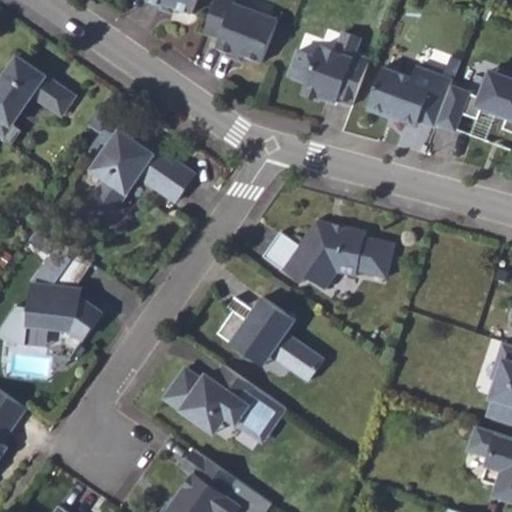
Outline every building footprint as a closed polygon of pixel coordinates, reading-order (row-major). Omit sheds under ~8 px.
[(150,0),(163,5),(164,2),(175,6),(191,13),(196,0),(150,0)] [(234,0),(215,0),(203,32),(219,38),(215,47),(232,53),(233,51),(245,55),(261,61),(278,19),(234,2),(234,0)] [(163,5),(162,8),(173,12),(175,6),(164,2),(163,5)] [(337,98),(352,104),(370,58),(355,53),(361,37),(343,30),(336,50),(321,44),(317,55),(298,48),(289,74),(307,81),(303,92),(319,98),(321,94),(337,99),(337,98)] [(392,49),(387,61),(414,71),(418,59),(392,49)] [(232,53),(231,56),(242,61),(245,55),(233,51),(232,53)] [(17,55),(0,79),(0,85),(0,86),(0,115),(11,123),(32,94),(61,114),(74,95),(17,55)] [(412,76),(383,65),(367,108),(388,116),(390,113),(400,117),(417,123),(418,120),(435,126),(436,122),(450,84),(453,78),(416,64),(412,76)] [(511,77),(490,69),(488,74),(511,83),(511,77)] [(511,83),(488,74),(480,96),(450,84),(436,122),(451,127),(458,110),(477,118),(482,106),(507,116),(502,128),(511,131),(511,83)] [(0,115),(0,136),(5,140),(14,126),(11,123),(0,115)] [(95,136),(102,125),(90,117),(83,128),(95,136)] [(137,141),(120,129),(92,168),(105,177),(91,197),(113,212),(139,175),(175,201),(195,173),(157,147),(154,152),(137,141)] [(157,147),(141,136),(137,141),(154,152),(157,147)] [(334,222),(318,217),(299,244),(280,231),(263,255),(301,281),(306,275),(324,288),(336,271),(354,276),(356,271),(385,278),(394,244),(365,236),(366,231),(347,225),(345,231),(333,227),(334,222)] [(347,225),(334,222),(333,227),(345,231),(347,225)] [(92,262),(61,241),(33,282),(28,321),(66,323),(66,329),(79,344),(102,311),(81,296),(82,288),(75,287),(92,262)] [(292,317),(260,295),(244,317),(233,310),(217,332),(236,345),(241,338),(266,356),(268,352),(307,378),(322,357),(283,330),(292,317)] [(511,344),(504,342),(499,358),(504,359),(492,395),(500,398),(497,408),(511,412),(511,344)] [(223,364),(209,384),(185,367),(164,397),(206,426),(218,410),(236,423),(239,418),(265,436),(285,407),(223,364)] [(0,388),(0,457),(8,447),(2,443),(27,407),(0,388)] [(511,436),(475,425),(467,449),(489,457),(482,479),(497,484),(494,494),(511,499),(511,436)] [(266,511),(272,503),(196,450),(184,467),(194,474),(170,508),(167,506),(163,511),(215,511),(216,511),(217,511),(236,511),(240,507),(247,511),(266,511)]
